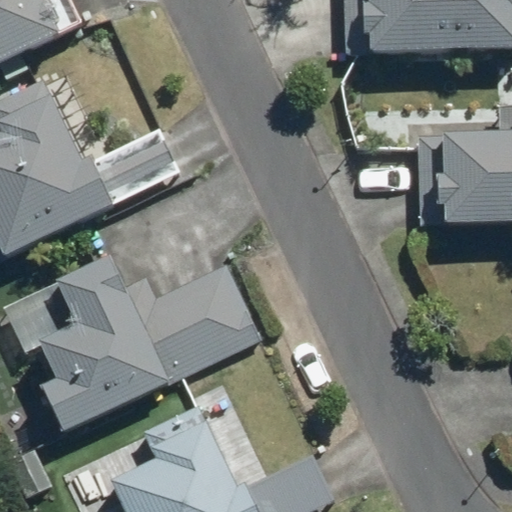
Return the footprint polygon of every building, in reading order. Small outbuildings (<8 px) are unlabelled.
[(0,0),(0,68),(84,28),(70,0),(0,0)] [(346,9),(348,60),(511,54),(511,0),(370,0),(371,8),(346,9)] [(0,265),(182,177),(160,134),(104,161),(102,157),(85,166),(45,84),(0,105),(0,134),(2,140),(0,140),(0,265)] [(420,140),(423,229),(511,226),(511,108),(500,109),(501,137),(420,140)] [(77,328),(39,346),(58,383),(40,391),(64,438),(81,429),(191,378),(262,346),(228,269),(158,302),(149,281),(127,292),(112,262),(58,288),(77,328)] [(158,466),(111,487),(121,509),(113,511),(321,511),(337,505),(316,457),(237,493),(200,410),(144,435),(158,466)]
